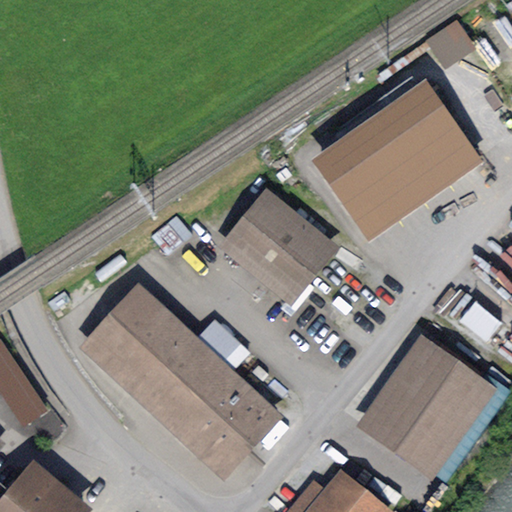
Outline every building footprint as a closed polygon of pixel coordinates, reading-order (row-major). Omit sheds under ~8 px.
[(430,38),(447,70),(480,52),(463,20),(430,38)] [(474,163),(425,93),(322,165),(371,235),(474,163)] [(291,294),(326,252),(268,204),(233,247),(291,294)] [(223,472),(274,417),(141,295),(90,350),(223,472)] [(481,302),(464,320),(489,343),(506,325),(481,302)] [(0,340),(0,389),(26,428),(53,410),(3,338),(0,340)] [(422,466),(479,386),(432,353),(375,432),(422,466)] [(0,511),(76,511),(29,473),(0,507),(0,511)] [(382,511),(341,479),(327,496),(315,486),(293,511),(382,511)]
